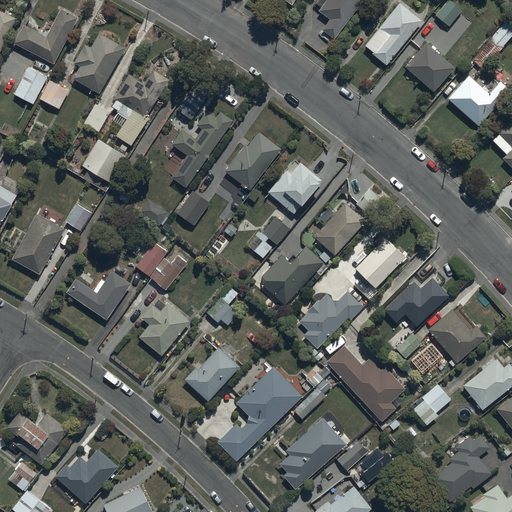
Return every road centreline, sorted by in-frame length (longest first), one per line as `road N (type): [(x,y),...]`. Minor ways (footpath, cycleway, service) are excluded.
road 1 (residential): [(179,0),(261,51),(413,170),(511,269)]
road 2 (residential): [(23,332),(96,376),(186,450),(240,511)]
